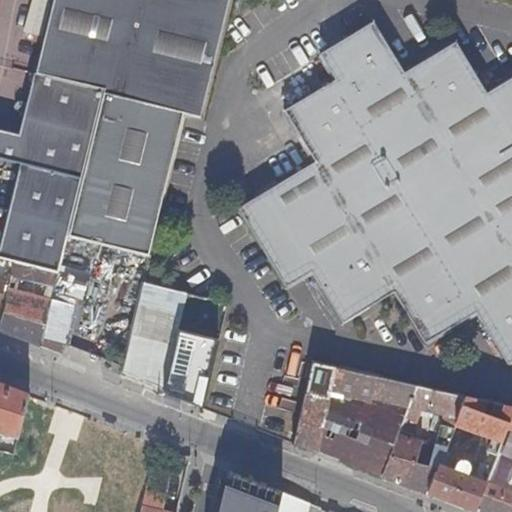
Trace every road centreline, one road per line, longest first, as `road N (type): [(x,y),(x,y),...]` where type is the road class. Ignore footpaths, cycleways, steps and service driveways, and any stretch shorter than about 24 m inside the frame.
road 1 (residential): [(0,367),(217,448)]
road 2 (residential): [(217,448),(389,511)]
